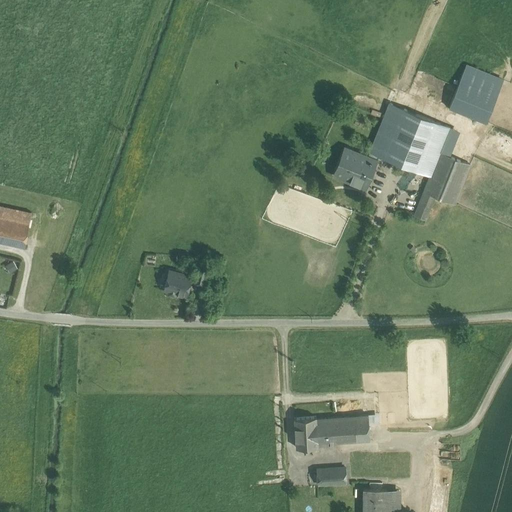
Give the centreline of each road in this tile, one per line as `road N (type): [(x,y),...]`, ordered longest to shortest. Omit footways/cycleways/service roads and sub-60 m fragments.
road 1 (unclassified): [(0,311),(122,322),(511,316)]
road 2 (track): [(283,323),(288,441),(297,459),(312,462),(350,446),(472,425),(511,356)]
